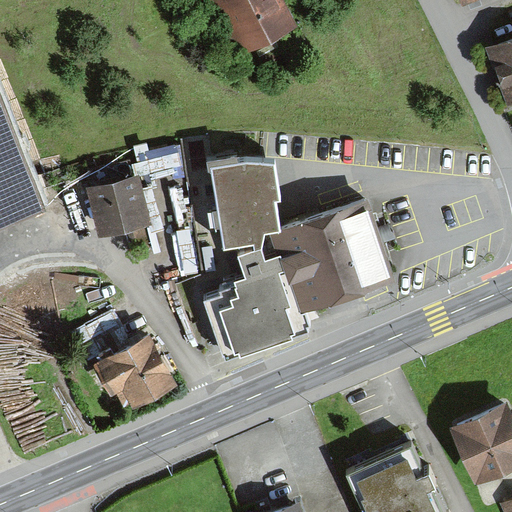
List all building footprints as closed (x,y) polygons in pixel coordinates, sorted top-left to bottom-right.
[(280,0),(209,0),(235,55),(293,27),(280,0)] [(511,37),(481,48),(501,109),(511,105),(511,37)] [(0,100),(0,226),(43,210),(0,100)] [(225,242),(234,239),(274,226),(280,224),(275,190),(279,190),(274,153),(243,151),(212,156),(225,242)] [(140,170),(92,181),(103,230),(138,222),(144,249),(157,246),(140,170)] [(280,224),(274,226),(299,298),(391,269),(365,194),(280,224)] [(235,283),(207,293),(227,350),(307,322),(299,298),(274,226),(234,239),(245,269),(232,273),(235,283)] [(124,310),(87,330),(126,406),(174,381),(149,334),(139,339),(124,310)] [(511,410),(507,400),(450,425),(475,480),(511,463),(511,410)] [(433,511),(402,445),(340,474),(358,511),(433,511)] [(303,511),(298,497),(258,511),(303,511)]
